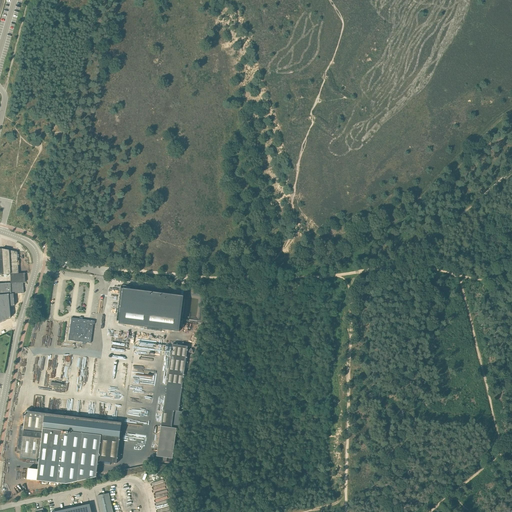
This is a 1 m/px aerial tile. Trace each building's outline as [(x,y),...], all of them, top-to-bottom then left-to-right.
[(0,248),(0,258),(9,258),(9,250),(2,249),(0,248)] [(13,251),(9,250),(9,258),(10,274),(18,274),(18,273),(17,252),(13,251)] [(0,258),(0,274),(10,274),(9,258),(0,258)] [(18,274),(10,274),(10,283),(11,283),(25,282),(25,281),(24,274),(24,273),(18,273),(18,274)] [(10,283),(0,284),(1,294),(11,293),(11,283),(10,283)] [(22,293),(21,283),(11,283),(11,293),(12,293),(22,293)] [(148,289),(148,291),(121,288),(118,312),(120,313),(119,324),(179,332),(184,296),(170,294),(170,292),(148,289)] [(0,306),(8,306),(13,305),(12,293),(11,293),(0,294),(0,306)] [(0,306),(0,322),(9,318),(8,306),(0,306)] [(68,340),(90,343),(94,321),(71,318),(68,340)] [(179,411),(188,346),(172,344),(172,350),(171,350),(171,353),(168,353),(167,359),(170,359),(169,368),(166,367),(165,374),(168,374),(167,379),(168,379),(161,426),(159,439),(157,457),(156,461),(172,463),(172,459),(173,459),(177,429),(177,427),(179,427),(180,415),(179,415),(179,411)] [(117,463),(122,422),(25,411),(25,412),(26,412),(24,426),(20,426),(17,453),(21,454),(21,458),(39,460),(38,470),(28,468),(27,480),(37,481),(37,480),(66,484),(97,477),(98,461),(117,463)] [(109,493),(96,496),(100,511),(113,511),(109,493)]
